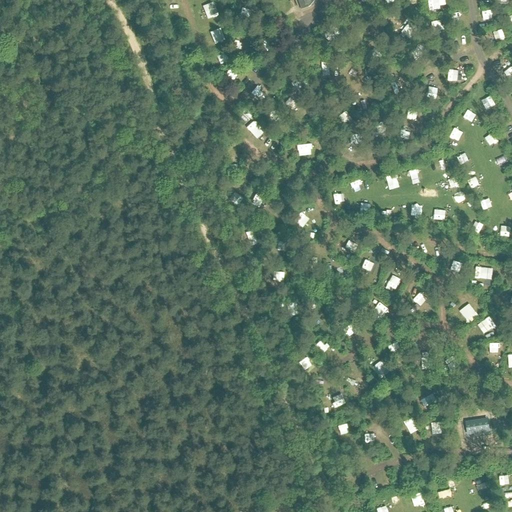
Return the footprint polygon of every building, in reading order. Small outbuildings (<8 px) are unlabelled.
[(297,0),(302,10),(310,7),(315,0),(297,0)] [(420,8),(420,0),(409,0),(410,8),(420,8)] [(490,16),(496,25),(501,22),(496,13),(490,16)] [(289,140),(290,151),(301,150),(301,139),(289,140)] [(439,164),(452,158),(449,152),(436,158),(439,164)] [(488,154),(478,158),(482,165),(491,161),(488,154)] [(210,168),(221,168),(220,155),(209,156),(210,168)] [(416,172),(425,169),(422,158),(412,162),(416,172)] [(390,170),(391,181),(401,180),(400,169),(390,170)] [(375,174),(367,178),(371,186),(378,183),(375,174)] [(457,186),(466,183),(464,176),(455,179),(457,186)] [(498,191),(504,188),(501,182),(495,185),(498,191)] [(465,209),(476,204),(471,193),(460,198),(465,209)] [(371,205),(367,214),(374,217),(378,209),(371,205)] [(288,223),(297,215),(290,207),(281,215),(288,223)] [(458,223),(463,220),(457,211),(452,215),(458,223)] [(226,240),(232,250),(242,244),(236,234),(226,240)] [(458,268),(468,273),(471,267),(461,262),(458,268)] [(503,305),(505,292),(494,291),(492,303),(503,305)] [(302,308),(290,310),(292,320),(304,318),(302,308)] [(457,327),(464,335),(472,328),(465,320),(457,327)] [(294,338),(290,347),(299,351),(303,342),(294,338)] [(501,366),(500,353),(490,354),(491,367),(501,366)] [(365,361),(355,367),(361,377),(371,371),(365,361)] [(310,406),(324,404),(322,395),(313,397),(313,401),(309,402),(310,406)] [(466,422),(467,436),(490,433),(488,419),(466,422)]
